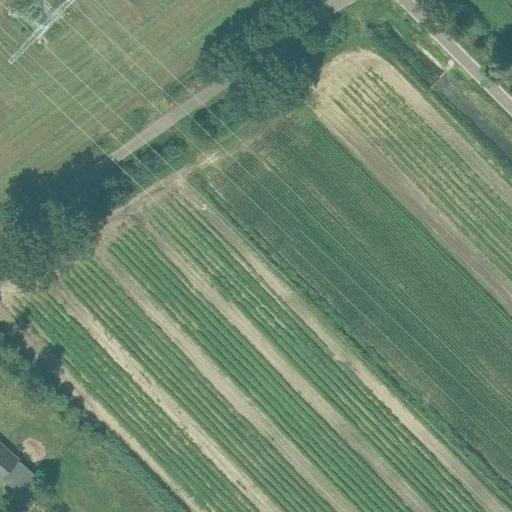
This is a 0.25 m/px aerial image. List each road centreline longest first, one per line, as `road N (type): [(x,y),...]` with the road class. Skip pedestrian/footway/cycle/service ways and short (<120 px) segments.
road 1 (unclassified): [(0,236),(334,0)]
road 2 (unclassified): [(408,0),(511,104)]
